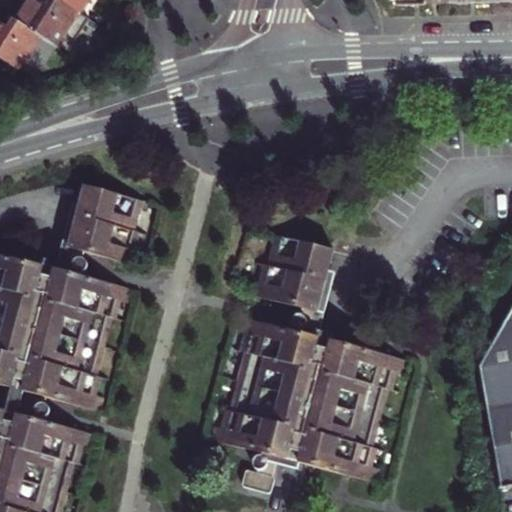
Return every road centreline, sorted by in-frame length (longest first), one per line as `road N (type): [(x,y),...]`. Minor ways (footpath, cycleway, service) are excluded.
road 1 (tertiary): [(229,64),(0,136)]
road 2 (tertiary): [(273,88),(511,62)]
road 3 (tertiary): [(511,53),(278,56)]
road 4 (tertiary): [(0,153),(221,98)]
